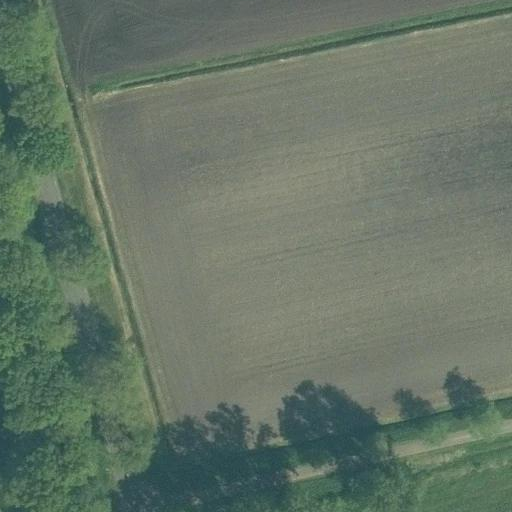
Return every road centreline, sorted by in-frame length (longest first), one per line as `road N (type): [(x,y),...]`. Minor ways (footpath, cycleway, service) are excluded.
road 1 (tertiary): [(132,507),(0,24)]
road 2 (unclassified): [(132,507),(511,421)]
